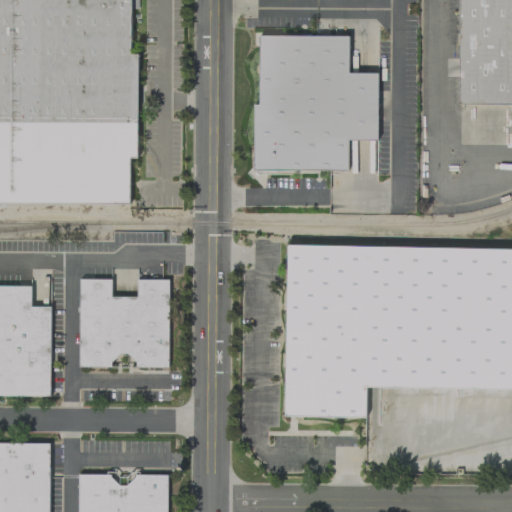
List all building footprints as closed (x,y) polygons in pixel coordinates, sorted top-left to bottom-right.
[(0,0),(0,200),(128,201),(128,157),(137,157),(137,54),(130,54),(130,0),(0,0)] [(511,0),(458,0),(457,103),(511,103),(511,0)] [(259,36),(259,104),(253,104),(253,169),(347,170),(347,140),(376,140),(377,75),(345,75),(346,37),(259,36)] [(282,417),(285,244),(511,248),(511,387),(366,385),(366,418),(282,417)] [(81,280),(79,365),(109,366),(120,353),(128,353),(138,366),(166,366),(167,281),(138,281),(138,298),(109,297),(109,280),(81,280)] [(0,285),(0,395),(51,395),(51,306),(31,306),(32,285),(0,285)] [(0,511),(49,511),(50,442),(0,442),(0,511)] [(79,475),(78,511),(165,511),(166,476),(79,475)]
